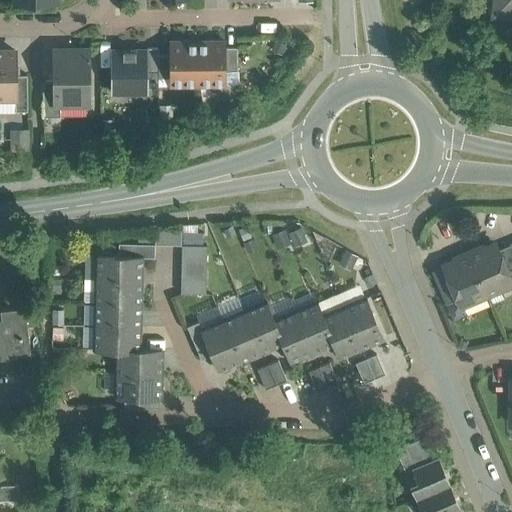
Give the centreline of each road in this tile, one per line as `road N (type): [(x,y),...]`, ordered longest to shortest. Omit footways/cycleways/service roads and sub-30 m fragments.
road 1 (residential): [(166,306),(210,415),(343,418),(443,378)]
road 2 (secondary): [(316,156),(0,221)]
road 3 (residential): [(309,17),(106,24)]
road 4 (residential): [(384,200),(385,226),(443,378)]
road 5 (residential): [(443,378),(500,511)]
